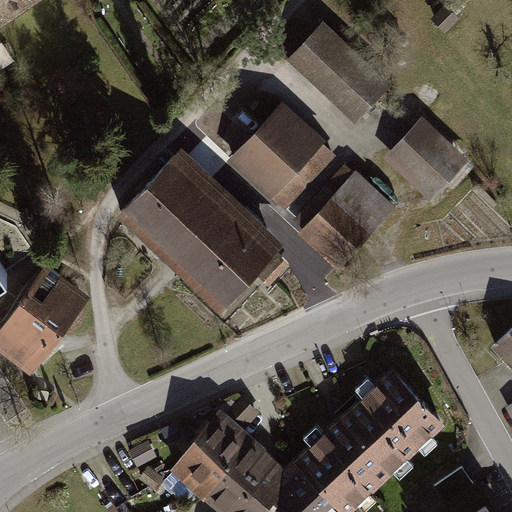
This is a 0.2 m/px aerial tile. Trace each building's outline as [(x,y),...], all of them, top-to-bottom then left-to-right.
[(0,0),(0,24),(36,0),(0,0)] [(434,21),(447,33),(460,20),(446,8),(434,21)] [(320,17),(284,55),(359,122),(392,85),(320,17)] [(285,104),(232,159),(284,209),(337,155),(285,104)] [(421,116),(385,155),(430,196),(466,157),(421,116)] [(274,252),(284,240),(184,150),(123,216),(223,306),(255,271),(270,285),(288,265),(274,252)] [(349,166),(291,229),(339,273),(397,210),(349,166)] [(0,278),(36,254),(19,227),(0,218),(0,278)] [(47,266),(0,331),(0,347),(33,371),(87,295),(47,266)] [(511,327),(493,346),(511,366),(511,327)] [(222,413),(175,468),(226,511),(265,511),(274,503),(281,511),(352,511),(446,423),(392,372),(376,386),(368,377),(356,389),(365,397),(286,471),(239,429),(255,410),(244,401),(227,418),(222,413)]
